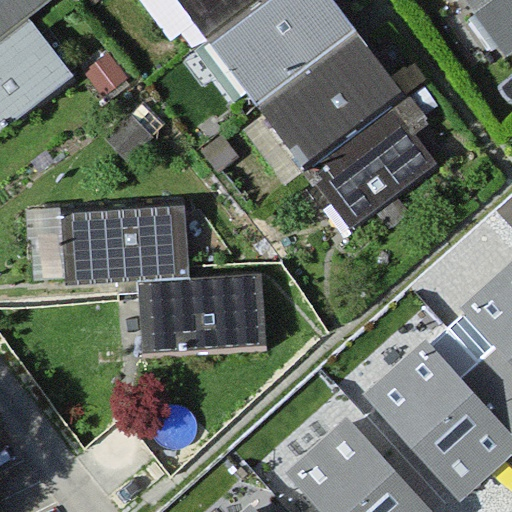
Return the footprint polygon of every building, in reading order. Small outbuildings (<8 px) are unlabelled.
[(0,0),(0,45),(27,24),(56,0),(0,0)] [(173,0),(211,51),(279,0),(173,0)] [(326,0),(279,0),(211,51),(215,57),(211,59),(256,119),(358,43),(326,0)] [(511,0),(462,0),(506,59),(511,54),(511,0)] [(0,45),(0,140),(73,84),(35,35),(27,24),(0,45)] [(405,105),(358,43),(256,119),(303,182),(307,179),(392,115),(405,105)] [(108,58),(87,73),(102,94),(123,79),(108,58)] [(416,69),(394,84),(404,98),(425,83),(416,69)] [(405,105),(392,115),(407,134),(424,121),(409,102),(405,105)] [(407,134),(392,115),(307,179),(349,235),(435,171),(407,134)] [(130,119),(106,142),(128,165),(152,142),(130,119)] [(222,141),(202,155),(218,176),(238,162),(222,141)] [(59,213),(26,216),(29,245),(33,245),(36,285),(66,282),(67,293),(140,287),(150,287),(191,285),(185,214),(59,224),(59,213)] [(511,271),(478,303),(511,340),(511,344),(490,366),(511,389),(511,271)] [(254,281),(191,285),(150,287),(140,287),(144,360),(154,359),(176,358),(199,357),(259,354),(267,353),(263,281),(254,281)] [(431,340),(372,394),(464,494),(511,449),(511,389),(490,366),(471,384),(431,340)] [(435,511),(350,420),(300,466),(336,506),(329,511),(435,511)] [(261,511),(253,503),(242,511),(261,511)]
